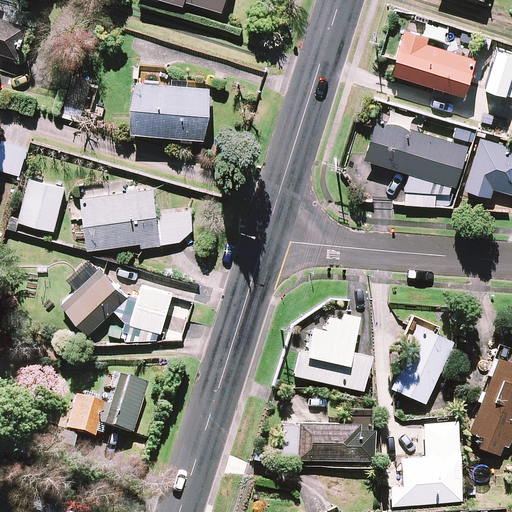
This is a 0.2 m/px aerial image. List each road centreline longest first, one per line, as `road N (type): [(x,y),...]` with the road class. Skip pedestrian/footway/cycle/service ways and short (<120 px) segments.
road 1 (tertiary): [(178,511),(264,234)]
road 2 (residential): [(511,259),(264,234)]
road 3 (tertiary): [(264,234),(338,0)]
